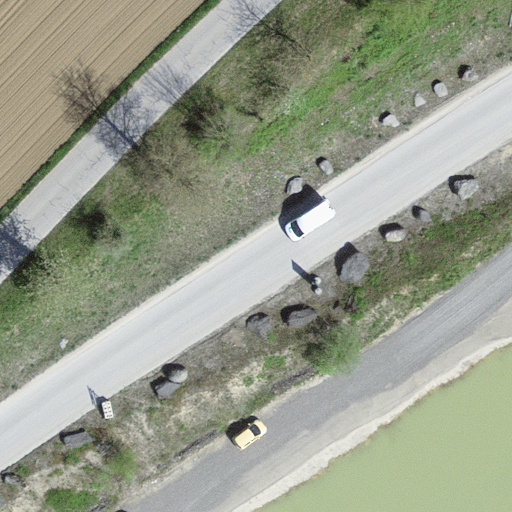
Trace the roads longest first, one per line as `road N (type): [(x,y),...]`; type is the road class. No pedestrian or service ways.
road 1 (track): [(511,125),(0,455)]
road 2 (track): [(180,511),(208,466),(469,310),(511,266)]
road 3 (unclassified): [(247,0),(0,265)]
